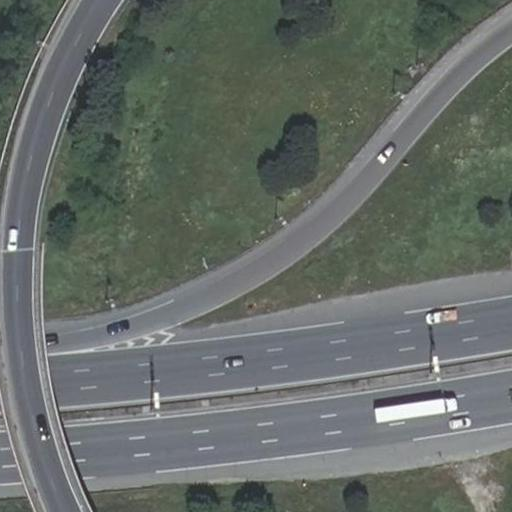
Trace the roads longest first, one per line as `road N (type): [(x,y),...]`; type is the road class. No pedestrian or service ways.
road 1 (motorway): [(511,32),(465,63),(328,222),(244,278),(119,329),(0,360)]
road 2 (motorway): [(98,0),(44,108),(13,252),(11,320),(23,402),(63,511)]
road 3 (motorway): [(511,322),(160,371),(0,384)]
road 4 (motorway): [(0,452),(372,418),(511,395)]
